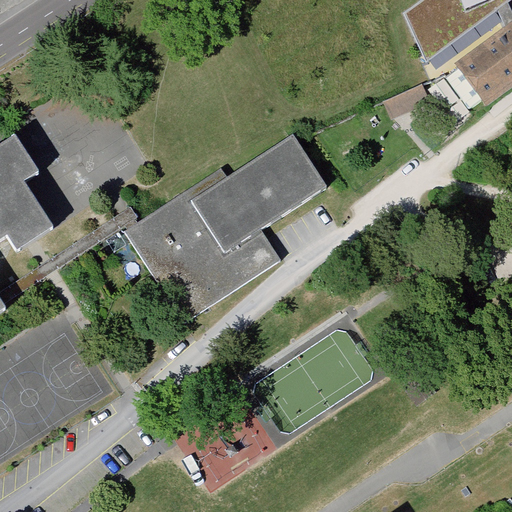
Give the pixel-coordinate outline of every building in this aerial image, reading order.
[(511,0),(428,0),(401,18),(422,67),(493,18),(499,33),(511,23),(506,10),(511,6),(511,0)] [(475,106),(480,112),(511,86),(511,22),(511,23),(499,33),(439,82),(465,114),(475,106)] [(379,110),(388,127),(427,106),(417,89),(379,110)] [(292,135),(126,231),(180,323),(281,264),(261,229),(325,192),(292,135)] [(0,254),(10,269),(44,245),(13,201),(29,189),(0,148),(0,254)] [(511,511),(511,451),(422,511),(511,511)]
